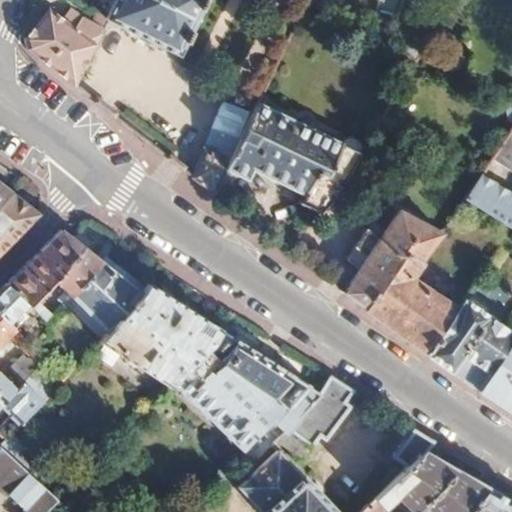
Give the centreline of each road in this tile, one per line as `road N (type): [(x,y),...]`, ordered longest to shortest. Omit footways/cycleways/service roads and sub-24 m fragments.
road 1 (residential): [(511,464),(85,165)]
road 2 (residential): [(85,165),(0,58)]
road 3 (residential): [(0,264),(85,165)]
